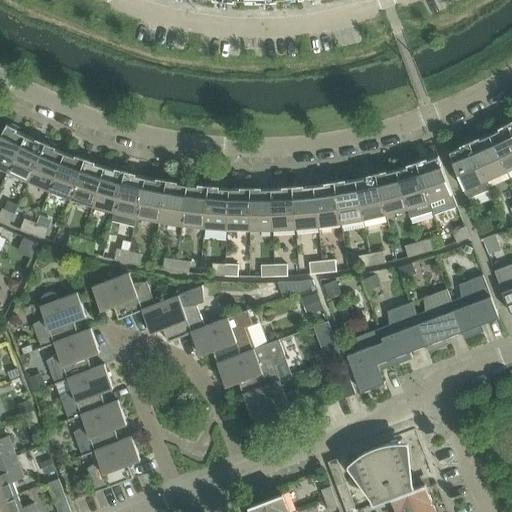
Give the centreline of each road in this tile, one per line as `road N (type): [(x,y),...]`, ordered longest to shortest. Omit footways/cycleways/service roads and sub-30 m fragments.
road 1 (residential): [(0,87),(142,138),(237,152),(375,136),(511,79)]
road 2 (residential): [(178,498),(119,339),(187,361),(220,403),(246,472)]
road 3 (residential): [(121,0),(245,26),(340,17),(395,0)]
road 4 (residential): [(246,472),(444,398)]
road 5 (residential): [(444,398),(486,511)]
